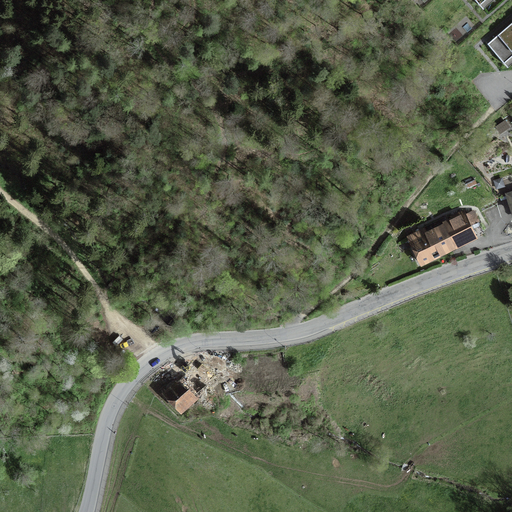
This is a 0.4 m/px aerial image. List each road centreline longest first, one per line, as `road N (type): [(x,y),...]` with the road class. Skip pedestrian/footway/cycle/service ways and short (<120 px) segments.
road 1 (tertiary): [(511,252),(285,336),(194,342),(157,354),(127,381),(107,415),(86,511)]
road 2 (track): [(495,88),(477,125),(348,279),(285,336)]
road 3 (track): [(0,191),(88,273),(157,354)]
